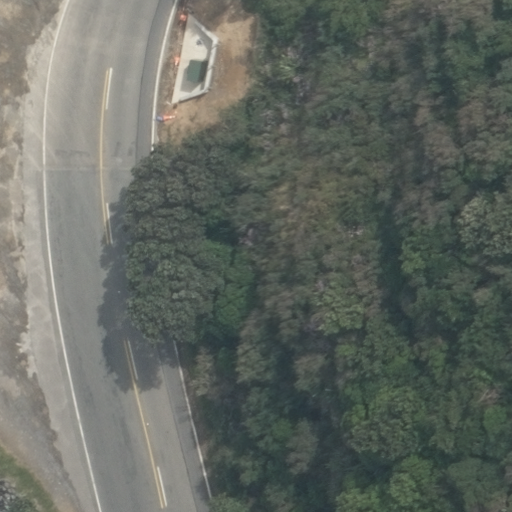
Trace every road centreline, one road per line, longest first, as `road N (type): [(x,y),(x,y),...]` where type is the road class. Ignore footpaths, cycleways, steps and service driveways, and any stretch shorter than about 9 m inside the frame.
road 1 (unclassified): [(169,511),(108,206),(105,125),(129,0)]
road 2 (unknown): [(141,511),(0,358)]
